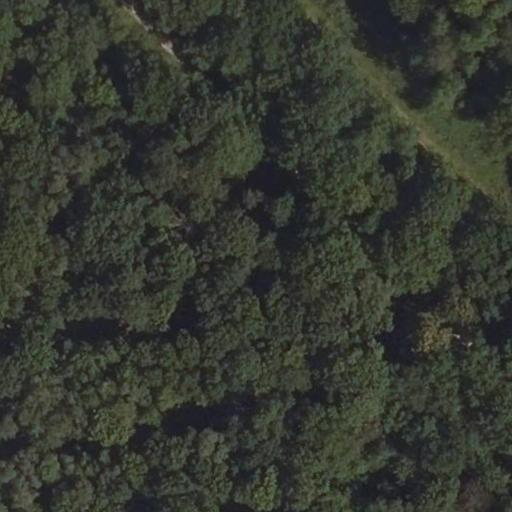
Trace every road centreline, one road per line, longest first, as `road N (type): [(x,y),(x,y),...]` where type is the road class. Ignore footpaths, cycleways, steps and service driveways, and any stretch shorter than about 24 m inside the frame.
road 1 (track): [(511,376),(127,0)]
road 2 (track): [(305,0),(511,214)]
